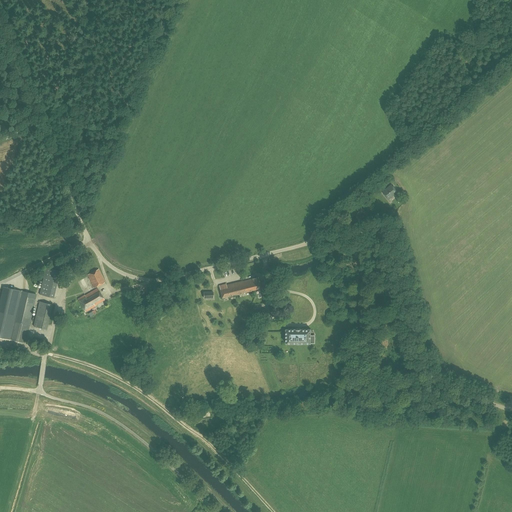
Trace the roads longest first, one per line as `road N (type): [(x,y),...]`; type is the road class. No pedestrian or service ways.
road 1 (unclassified): [(511,410),(426,370),(394,249),(375,232),(158,280),(118,271),(89,239)]
road 2 (track): [(45,353),(143,393),(207,442),(273,511)]
road 3 (track): [(304,244),(511,64)]
road 4 (track): [(44,358),(60,297),(89,239),(41,122)]
road 5 (track): [(77,213),(175,0)]
road 6 (track): [(39,391),(130,431),(213,511)]
road 7 (track): [(84,0),(71,199)]
